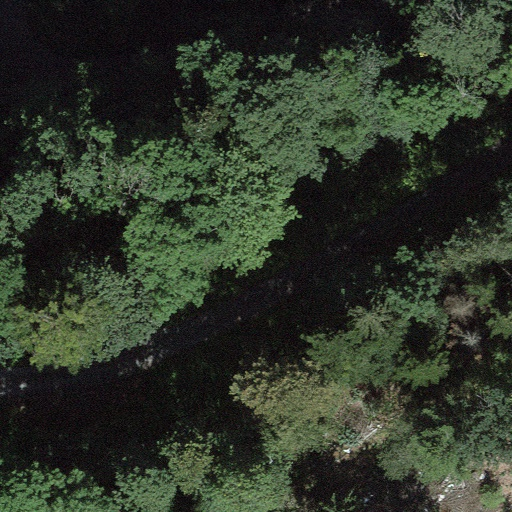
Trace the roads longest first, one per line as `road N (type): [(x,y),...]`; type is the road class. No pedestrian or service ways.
road 1 (track): [(0,393),(86,382),(381,280),(511,209)]
road 2 (track): [(4,0),(1,33),(19,69),(51,86),(86,86),(435,0)]
